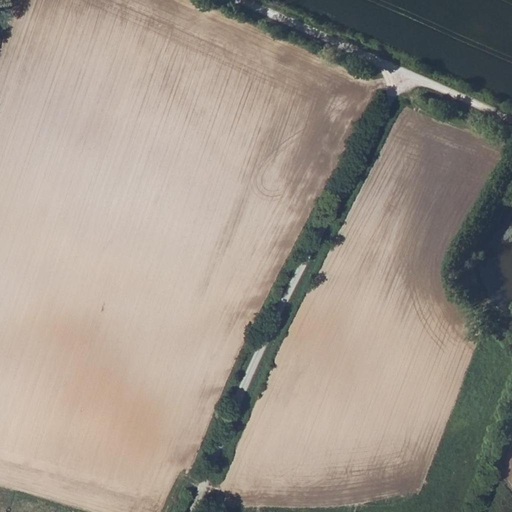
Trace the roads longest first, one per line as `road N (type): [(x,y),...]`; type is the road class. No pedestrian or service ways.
road 1 (track): [(410,68),(283,303),(189,511)]
road 2 (track): [(248,0),(511,114)]
